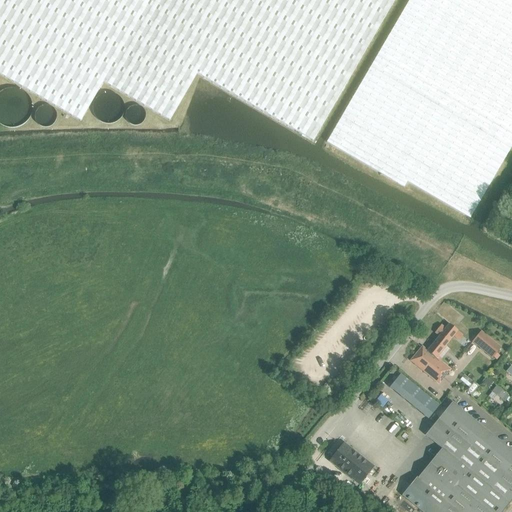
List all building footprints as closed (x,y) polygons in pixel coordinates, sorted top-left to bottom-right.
[(0,0),(0,74),(81,121),(103,82),(170,120),(196,73),(313,140),(393,0),(0,0)] [(511,0),(409,0),(391,31),(326,143),(355,160),(402,188),(405,183),(468,220),(490,182),(511,144),(511,0)] [(439,361),(444,356),(444,357),(450,350),(444,346),(456,331),(448,325),(427,351),(422,347),(410,361),(438,384),(450,370),(439,361)] [(481,331),(472,342),(493,358),(501,347),(481,331)] [(429,418),(439,405),(401,373),(390,386),(429,418)] [(472,388),(476,383),(464,375),(461,380),(472,388)] [(495,386),(492,392),(506,401),(510,394),(495,386)] [(416,478),(402,496),(421,511),(502,511),(511,500),(511,451),(452,403),(425,436),(442,449),(417,479),(416,478)] [(358,484),(372,467),(344,444),(342,446),(329,461),(358,484)]
